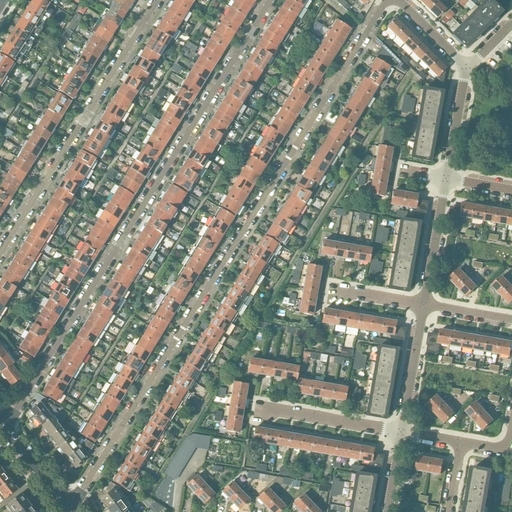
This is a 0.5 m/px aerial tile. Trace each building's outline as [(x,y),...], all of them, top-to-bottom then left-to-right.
[(31,4),(50,16),(53,12),(48,9),(46,8),(49,3),(43,0),(33,0),(33,1),(31,4)] [(112,0),(111,2),(126,11),(131,3),(125,0),(114,0),(114,1),(112,0)] [(173,2),(172,3),(187,12),(193,3),(188,0),(172,0),(173,0),(173,2)] [(251,0),(234,0),(234,1),(249,10),(250,7),(252,7),(254,4),(253,3),(254,2),(251,0)] [(296,17),(301,8),(289,0),(285,0),(285,1),(284,1),(281,6),(281,7),(281,8),(296,17)] [(343,8),(344,7),(347,4),(343,0),(336,0),(335,1),(343,8)] [(421,0),(420,2),(425,7),(428,10),(437,1),(435,0),(421,0)] [(486,0),(469,17),(483,31),(491,22),(493,24),(493,23),(496,20),(495,18),(500,13),(500,14),(501,13),(487,0),(486,0)] [(234,1),(229,9),(244,18),(244,17),(246,17),(248,14),(247,12),(249,10),(234,1)] [(428,10),(431,13),(437,18),(445,10),(437,1),(428,10)] [(111,5),(108,11),(121,19),(126,11),(111,2),(110,4),(111,5)] [(169,8),(167,12),(181,21),(187,12),(172,3),(170,4),(169,7),(169,8)] [(31,4),(26,12),(39,20),(42,16),(48,20),(50,16),(31,4)] [(87,8),(83,5),(77,14),(82,17),(83,17),(82,16),(87,8)] [(291,25),(296,17),(281,8),(280,9),(279,9),(277,12),(278,13),(276,16),(291,25)] [(229,9),(224,17),(239,26),(240,23),(242,23),(244,20),(243,19),(244,18),(229,9)] [(102,16),(101,18),(116,27),(121,19),(108,11),(104,17),(102,16)] [(26,12),(21,20),(40,32),(43,28),(37,25),(39,20),(26,12)] [(162,20),(161,21),(176,30),(181,21),(167,12),(164,16),(163,16),(161,19),(162,20)] [(77,14),(72,22),(77,26),(82,17),(77,14)] [(286,33),(291,25),(276,16),(274,18),(273,18),(271,21),(272,23),(271,24),(286,33)] [(224,17),(219,25),(234,34),(234,33),(236,33),(238,30),(237,28),(239,26),(224,17)] [(469,17),(451,36),(465,49),(466,49),(466,48),(474,40),(475,42),(476,41),(478,38),(478,36),(483,31),(469,17)] [(111,35),(116,27),(101,18),(100,20),(101,21),(98,27),(111,35)] [(404,27),(401,24),(395,19),(386,28),(395,36),(404,27)] [(21,20),(16,28),(29,37),(32,32),(38,36),(40,32),(21,20)] [(158,26),(155,30),(170,39),(176,30),(161,21),(160,22),(159,22),(157,25),(158,26)] [(335,21),(329,30),(344,39),(347,36),(348,36),(350,32),(350,30),(335,21)] [(71,32),(73,33),(77,26),(72,22),(67,30),(70,32),(71,32)] [(281,41),(286,33),(271,24),(269,25),(267,28),(268,29),(266,32),(281,41)] [(106,43),(111,35),(98,27),(95,25),(91,31),(92,32),(91,34),(106,43)] [(219,25),(214,33),(229,42),(231,39),(232,39),(234,36),(233,35),(234,34),(219,25)] [(412,35),(407,31),(404,27),(395,36),(403,44),(412,35)] [(16,28),(11,36),(30,49),(32,45),(26,41),(29,37),(16,28)] [(56,30),(51,38),(56,41),(61,33),(56,30)] [(150,38),(150,39),(164,48),(170,39),(155,30),(153,34),(152,34),(150,37),(150,38)] [(329,30),(323,40),(338,49),(341,45),(342,45),(344,42),(344,40),(344,39),(329,30)] [(276,49),(281,41),(266,32),(265,34),(263,34),(261,37),(262,39),(261,40),(276,49)] [(214,33),(209,41),(224,50),(224,49),(226,49),(228,46),(227,44),(229,42),(214,33)] [(91,37),(88,43),(101,51),(106,43),(91,34),(90,36),(91,37)] [(420,43),(412,35),(403,44),(412,52),(420,43)] [(11,36),(5,45),(19,53),(23,55),(26,51),(28,52),(30,49),(11,36)] [(62,38),(57,46),(61,48),(66,40),(62,38)] [(146,45),(144,48),(159,58),(164,48),(150,39),(149,40),(148,40),(146,43),(146,45)] [(271,57),(276,49),(261,40),(259,41),(258,44),(258,45),(256,48),(271,57)] [(323,40),(317,50),(332,59),(334,55),(336,55),(338,51),(338,50),(338,49),(323,40)] [(223,51),(224,50),(209,41),(204,49),(219,58),(221,55),(222,55),(224,52),(223,51)] [(82,48),(81,50),(96,59),(101,51),(88,43),(84,49),(82,48)] [(429,51),(424,47),(420,43),(412,52),(420,60),(429,51)] [(375,56),(404,74),(407,69),(382,44),(375,56)] [(5,45),(5,46),(3,46),(2,48),(2,50),(0,53),(20,65),(22,61),(16,57),(19,53),(5,45)] [(59,55),(63,49),(61,48),(57,46),(54,51),(59,55)] [(139,57),(138,57),(153,67),(159,58),(144,48),(142,52),(140,52),(139,55),(139,57)] [(266,65),(271,57),(256,48),(255,50),(253,50),(252,53),(252,55),(251,56),(266,65)] [(204,49),(199,57),(214,66),(215,65),(216,65),(218,62),(217,60),(219,58),(204,49)] [(81,53),(78,59),(91,67),(96,59),(81,50),(80,52),(81,53)] [(317,50),(311,60),(326,69),(328,65),(330,65),(332,61),(332,60),(332,59),(317,50)] [(437,60),(434,57),(429,51),(420,60),(429,69),(437,60)] [(0,74),(5,77),(13,64),(0,55),(0,74)] [(261,73),(266,65),(251,56),(249,57),(248,60),(248,61),(246,64),(261,73)] [(135,63),(133,67),(147,76),(153,67),(138,57),(138,58),(136,59),(135,61),(135,63)] [(199,57),(194,65),(209,74),(211,71),(212,71),(214,68),(213,67),(214,66),(199,57)] [(369,68),(383,77),(390,67),(374,58),(371,62),(373,63),(369,68)] [(72,64),(71,66),(86,75),(91,67),(78,59),(74,65),(72,64)] [(311,60),(305,69),(320,79),(322,75),(324,75),(326,71),(326,69),(311,60)] [(444,70),(446,68),(437,60),(429,69),(437,77),(444,70)] [(256,81),(261,73),(246,64),(245,66),(243,66),(242,69),(242,71),(241,72),(256,81)] [(176,65),(172,70),(178,73),(181,68),(176,65)] [(194,65),(189,73),(204,82),(205,81),(206,81),(208,78),(207,77),(209,74),(194,65)] [(71,69),(68,75),(81,83),(86,75),(71,66),(70,68),(71,69)] [(142,85),(147,76),(133,67),(130,70),(129,71),(127,73),(128,75),(127,76),(142,85)] [(362,78),(377,87),(383,77),(369,68),(366,74),(365,73),(362,78)] [(305,69),(299,79),(314,88),(316,85),(318,84),(320,81),(320,79),(305,69)] [(444,70),(437,77),(436,78),(441,83),(443,83),(445,71),(444,70)] [(251,89),(256,81),(241,72),(240,73),(238,76),(238,77),(237,80),(251,89)] [(189,73),(184,81),(199,90),(201,88),(202,87),(204,84),(204,83),(204,82),(189,73)] [(62,80),(61,82),(76,91),(81,83),(68,75),(64,81),(62,80)] [(136,94),(142,85),(127,76),(127,77),(125,77),(123,80),(124,81),(121,85),(136,94)] [(371,97),(377,87),(362,78),(359,82),(360,83),(357,88),(371,97)] [(299,79),(293,89),(308,98),(310,94),(312,94),(314,91),(313,89),(314,88),(299,79)] [(39,82),(35,80),(30,89),(34,91),(39,94),(41,91),(35,88),(39,82)] [(246,97),(251,89),(237,80),(235,82),(234,82),(232,85),(232,87),(232,88),(246,97)] [(22,87),(22,88),(21,88),(25,90),(29,84),(24,81),(20,87),(22,87)] [(184,81),(179,89),(194,98),(195,97),(196,97),(198,94),(197,93),(199,90),(184,81)] [(58,92),(64,96),(70,100),(76,91),(61,82),(60,84),(61,85),(58,92)] [(130,103),(136,94),(121,85),(119,89),(118,89),(116,92),(116,93),(116,94),(130,103)] [(14,101),(18,103),(25,90),(21,88),(19,92),(18,92),(17,95),(14,101)] [(241,105),(246,97),(232,88),(231,88),(230,89),(228,92),(228,93),(227,95),(241,105)] [(350,97),(365,107),(371,97),(357,88),(354,93),(353,93),(350,97)] [(179,89),(174,97),(189,106),(191,104),(192,103),(194,100),(194,99),(194,98),(179,89)] [(293,89),(287,99),(302,108),(304,104),(305,104),(308,100),(307,99),(308,98),(293,89)] [(417,124),(435,127),(441,93),(423,90),(417,124)] [(56,93),(53,100),(51,99),(50,101),(64,110),(69,102),(56,93)] [(112,99),(110,103),(125,112),(130,103),(116,94),(115,95),(114,95),(112,98),(112,99)] [(237,113),(241,105),(227,95),(225,98),(224,98),(222,101),(222,103),(222,104),(237,113)] [(174,97),(169,105),(184,114),(185,113),(186,113),(188,110),(188,109),(189,106),(174,97)] [(345,108),(359,117),(365,107),(350,97),(347,101),(348,102),(345,108)] [(287,99),(281,109),(296,118),(298,114),(299,114),(302,110),(301,109),(302,108),(287,99)] [(59,118),(64,110),(50,101),(48,103),(50,104),(46,110),(59,118)] [(11,102),(5,113),(9,116),(16,105),(11,102)] [(105,111),(104,112),(119,122),(125,112),(110,103),(108,107),(106,107),(105,110),(105,111)] [(403,103),(401,113),(407,114),(408,112),(413,113),(414,104),(403,103)] [(232,121),(237,113),(222,104),(221,104),(220,105),(218,108),(218,109),(217,111),(232,121)] [(184,115),(184,114),(169,105),(164,113),(179,122),(181,120),(182,119),(184,116),(184,115)] [(338,117),(353,126),(359,117),(345,108),(342,113),(340,112),(338,117)] [(281,109),(275,118),(289,128),(292,124),(293,124),(296,120),(295,119),(296,118),(281,109)] [(54,126),(59,118),(46,110),(43,116),(41,115),(40,117),(54,126)] [(227,129),(232,121),(217,111),(215,114),(214,114),(212,117),(212,119),(227,129)] [(24,118),(19,115),(15,112),(10,121),(14,123),(19,126),(24,118)] [(101,118),(99,121),(113,131),(119,122),(104,112),(104,113),(102,113),(101,116),(101,118)] [(164,113),(159,121),(174,130),(175,129),(176,129),(178,126),(178,125),(179,122),(164,113)] [(49,134),(54,126),(40,117),(38,119),(40,120),(36,126),(49,134)] [(333,127),(347,136),(353,126),(338,117),(335,121),(336,122),(333,127)] [(275,118),(269,128),(283,138),(286,134),(287,134),(289,130),(289,128),(275,118)] [(222,137),(227,129),(212,119),(211,120),(210,121),(208,123),(209,125),(207,127),(222,137)] [(94,130),(93,131),(108,140),(113,131),(99,121),(96,125),(95,125),(93,128),(94,130)] [(159,121),(154,129),(169,138),(171,136),(172,135),(174,132),(174,131),(174,130),(159,121)] [(435,127),(417,124),(411,158),(429,161),(435,127)] [(44,142),(49,134),(36,126),(33,132),(31,131),(30,133),(44,142)] [(241,126),(237,132),(242,135),(245,129),(241,126)] [(217,145),(222,137),(207,127),(205,130),(204,130),(202,133),(203,135),(202,135),(217,145)] [(325,136),(341,146),(347,136),(333,127),(330,132),(328,132),(325,136)] [(269,128),(263,138),(277,147),(280,144),(281,143),(283,140),(283,138),(269,128)] [(154,129),(149,137),(164,146),(165,145),(166,145),(168,142),(168,141),(169,138),(154,129)] [(384,129),(382,143),(389,144),(392,130),(384,129)] [(102,149),(108,140),(93,131),(91,132),(89,135),(90,136),(87,140),(102,149)] [(39,150),(44,142),(30,133),(28,135),(30,136),(26,142),(39,150)] [(212,153),(217,145),(202,135),(201,136),(200,137),(198,139),(199,141),(197,143),(212,153)] [(321,147),(335,156),(341,146),(325,136),(323,140),(324,141),(321,147)] [(149,137),(144,145),(159,154),(161,152),(162,151),(164,149),(164,147),(164,146),(149,137)] [(263,138),(257,148),(271,157),(273,153),(275,153),(277,149),(277,148),(277,147),(263,138)] [(82,149),(88,153),(96,158),(102,149),(87,140),(85,143),(84,144),(82,147),(82,148),(82,149)] [(34,158),(39,150),(26,142),(23,148),(21,147),(20,149),(34,158)] [(207,161),(212,153),(197,143),(196,146),(194,146),(192,149),(193,151),(192,151),(207,161)] [(144,145),(139,153),(154,162),(155,162),(156,161),(158,158),(158,157),(159,154),(144,145)] [(335,156),(321,147),(317,152),(316,151),(313,156),(329,165),(335,156)] [(376,159),(389,161),(391,149),(378,147),(376,159)] [(257,148),(250,157),(265,167),(267,163),(269,163),(271,159),(271,158),(271,157),(257,148)] [(29,166),(34,158),(20,149),(18,151),(20,152),(16,158),(29,166)] [(75,160),(89,170),(95,160),(81,151),(80,152),(79,152),(77,155),(77,157),(75,160)] [(202,169),(207,161),(192,151),(192,152),(190,153),(189,155),(189,157),(187,159),(202,169)] [(139,153),(134,161),(149,170),(151,168),(152,167),(154,165),(154,163),(154,162),(139,153)] [(372,158),(366,154),(363,158),(369,162),(372,158)] [(309,166),(323,175),(329,165),(313,156),(311,160),(312,161),(309,166)] [(250,157),(244,167),(259,177),(261,173),(263,173),(265,169),(265,167),(250,157)] [(24,174),(29,166),(16,158),(13,164),(11,163),(10,165),(24,174)] [(360,163),(366,167),(369,162),(363,158),(360,163)] [(197,177),(202,169),(187,159),(186,162),(184,162),(183,165),(183,166),(182,167),(197,177)] [(387,173),(389,161),(376,159),(374,171),(387,173)] [(84,179),(89,170),(75,160),(72,164),(71,164),(69,167),(69,169),(69,170),(84,179)] [(134,161),(129,169),(144,178),(145,178),(146,177),(148,174),(148,173),(149,170),(134,161)] [(343,164),(339,170),(344,174),(348,167),(343,164)] [(19,182),(24,174),(10,165),(8,167),(10,168),(6,174),(19,182)] [(301,175),(317,185),(323,175),(309,166),(305,172),(304,171),(301,175)] [(182,167),(182,168),(180,168),(179,171),(179,173),(177,175),(192,185),(197,177),(182,167)] [(244,167),(238,177),(253,186),(255,183),(257,182),(259,179),(259,177),(244,167)] [(111,169),(106,177),(112,181),(117,173),(111,169)] [(144,179),(144,178),(129,169),(124,177),(139,186),(141,184),(142,184),(144,181),(144,179)] [(78,188),(84,179),(69,170),(68,170),(67,171),(65,174),(65,175),(63,179),(78,188)] [(374,171),(372,182),(385,185),(387,173),(374,171)] [(0,181),(14,190),(19,182),(6,174),(3,180),(1,179),(0,180),(0,181)] [(192,185),(177,175),(176,178),(174,178),(172,181),(173,183),(172,184),(187,193),(192,185)] [(296,186),(311,195),(317,185),(301,175),(300,177),(298,180),(300,180),(296,186)] [(119,186),(126,190),(134,195),(135,194),(136,194),(138,190),(138,189),(139,186),(124,177),(119,186)] [(238,177),(232,187),(247,196),(249,192),(251,192),(253,188),(253,187),(253,186),(238,177)] [(72,197),(78,188),(63,179),(61,183),(59,183),(58,186),(58,187),(57,188),(72,197)] [(0,192),(9,198),(14,190),(0,181),(0,192)] [(385,185),(372,182),(370,194),(383,197),(385,185)] [(181,203),(186,195),(171,185),(171,186),(169,187),(167,190),(168,191),(166,194),(181,203)] [(304,205),(311,195),(296,186),(293,191),(292,190),(289,195),(304,205)] [(232,187),(226,197),(241,206),(243,202),(245,202),(247,198),(247,197),(247,196),(232,187)] [(66,206),(72,197),(57,188),(57,189),(56,189),(54,192),(54,193),(52,197),(66,206)] [(133,197),(126,193),(118,188),(113,196),(128,205),(130,202),(131,202),(133,199),(132,198),(133,197)] [(405,194),(393,191),(391,204),(403,206),(405,194)] [(0,203),(4,206),(9,198),(0,192),(0,203)] [(176,211),(181,203),(166,194),(164,196),(163,197),(161,199),(162,201),(161,202),(176,211)] [(403,206),(414,209),(415,209),(416,201),(417,196),(405,194),(403,206)] [(284,205),(298,214),(304,205),(289,195),(286,199),(287,200),(284,205)] [(113,196),(108,203),(123,212),(124,211),(125,211),(127,209),(126,207),(128,205),(113,196)] [(61,216),(66,206),(52,197),(49,201),(48,201),(46,204),(47,205),(46,206),(61,216)] [(241,206),(226,197),(220,207),(235,216),(237,212),(239,212),(241,208),(240,207),(241,206)] [(414,209),(413,218),(422,220),(423,213),(424,213),(426,203),(416,201),(415,209),(414,209)] [(171,219),(176,211),(161,202),(161,203),(159,203),(157,206),(158,207),(156,210),(171,219)] [(108,203),(103,212),(118,221),(120,218),(121,218),(123,215),(123,213),(123,212),(108,203)] [(462,210),(460,217),(461,217),(472,219),(475,206),(463,204),(462,210)] [(277,214),(292,224),(298,214),(284,205),(281,211),(279,210),(277,214)] [(55,225),(61,216),(46,206),(46,207),(44,207),(42,210),(43,212),(40,215),(55,225)] [(475,206),(472,219),(484,221),(486,208),(475,206)] [(219,208),(213,218),(227,227),(230,224),(231,223),(234,220),(233,218),(234,218),(219,208)] [(462,210),(452,208),(450,218),(451,218),(450,225),(459,226),(461,217),(460,217),(462,210)] [(498,210),(486,208),(484,221),(496,223),(498,210)] [(166,227),(171,219),(156,210),(155,212),(153,213),(151,215),(152,217),(151,218),(166,227)] [(510,212),(498,210),(496,223),(508,225),(510,212)] [(103,212),(98,220),(113,229),(114,228),(115,228),(117,225),(116,223),(118,221),(103,212)] [(292,224),(277,214),(274,219),(275,220),(272,225),(286,234),(292,224)] [(49,234),(55,225),(40,215),(38,219),(37,220),(35,222),(35,224),(35,225),(49,234)] [(161,235),(166,227),(151,218),(151,219),(149,219),(148,222),(148,223),(146,226),(161,235)] [(213,218),(207,228),(221,237),(224,234),(225,233),(228,230),(227,228),(227,227),(213,218)] [(98,220),(93,228),(108,237),(110,234),(111,234),(113,231),(113,230),(113,229),(98,220)] [(394,255),(412,258),(418,224),(400,220),(394,255)] [(44,243),(49,234),(35,225),(34,225),(33,226),(31,229),(31,230),(29,234),(44,243)] [(286,234),(272,225),(268,230),(267,230),(264,234),(280,244),(286,234)] [(378,225),(375,243),(381,244),(381,242),(387,243),(389,229),(384,228),(384,226),(378,225)] [(156,243),(161,235),(146,226),(145,228),(143,229),(142,231),(142,233),(141,234),(156,243)] [(93,228),(88,236),(103,245),(104,244),(105,244),(107,241),(107,239),(108,237),(93,228)] [(207,228),(201,238),(215,247),(218,243),(219,243),(221,239),(221,238),(221,237),(207,228)] [(38,252),(44,243),(29,234),(27,238),(25,238),(24,241),(24,242),(23,243),(38,252)] [(151,251),(156,243),(141,234),(141,235),(139,235),(138,238),(138,239),(136,242),(151,251)] [(88,236),(83,244),(98,253),(100,250),(101,250),(103,247),(103,246),(103,245),(88,236)] [(259,247),(273,256),(280,246),(265,237),(262,241),(260,242),(259,244),(259,246),(259,247)] [(201,238),(194,248),(209,257),(212,253),(213,253),(215,249),(215,248),(215,247),(201,238)] [(146,259),(151,251),(136,242),(135,244),(133,245),(132,247),(132,249),(131,250),(146,259)] [(332,257),(335,244),(323,242),(320,255),(332,257)] [(32,261),(38,252),(23,243),(23,244),(21,244),(20,247),(20,248),(18,252),(32,261)] [(83,244),(78,252),(93,261),(94,260),(95,260),(97,257),(97,255),(98,253),(83,244)] [(346,246),(335,244),(332,257),(344,259),(346,246)] [(344,259),(356,261),(358,248),(346,246),(344,259)] [(253,257),(267,266),(273,256),(259,247),(256,251),(254,251),(252,254),(253,256),(253,257)] [(194,248),(188,257),(203,267),(205,263),(207,263),(209,259),(209,257),(194,248)] [(358,248),(356,261),(368,263),(370,250),(358,248)] [(141,267),(146,259),(131,250),(130,251),(128,254),(128,255),(127,258),(141,267)] [(27,271),(32,261),(18,252),(15,256),(14,256),(12,259),(12,260),(12,261),(27,271)] [(78,252),(73,260),(88,269),(90,266),(91,266),(93,263),(93,262),(93,261),(78,252)] [(407,292),(412,258),(394,255),(388,289),(407,292)] [(188,257),(182,267),(197,276),(199,273),(201,272),(203,269),(203,267),(188,257)] [(247,266),(261,275),(267,266),(253,257),(250,261),(248,261),(246,264),(247,266)] [(136,275),(141,267),(127,258),(125,260),(124,260),(122,263),(122,265),(122,266),(136,275)] [(372,259),(369,276),(375,278),(376,275),(381,276),(383,263),(378,262),(378,260),(372,259)] [(73,260),(68,268),(83,277),(84,276),(85,276),(87,273),(87,272),(88,269),(73,260)] [(473,266),(472,268),(478,269),(479,262),(474,261),(473,262),(464,260),(463,265),(473,266)] [(21,280),(27,271),(12,261),(11,262),(10,262),(8,265),(9,267),(6,270),(21,280)] [(132,283),(136,275),(122,266),(121,266),(120,267),(118,270),(118,271),(117,274),(132,283)] [(261,275),(247,266),(244,270),(242,271),(240,274),(241,276),(255,285),(261,275)] [(307,266),(305,278),(318,280),(320,268),(307,266)] [(182,267),(176,277),(191,286),(193,282),(195,282),(197,278),(197,277),(197,276),(182,267)] [(68,268),(63,276),(78,285),(80,283),(81,282),(83,279),(83,278),(83,277),(68,268)] [(15,289),(21,280),(6,270),(4,274),(3,275),(1,277),(1,279),(1,280),(15,289)] [(457,288),(467,278),(459,270),(449,279),(457,288)] [(275,271),(269,280),(275,283),(281,274),(275,271)] [(127,291),(132,283),(117,274),(115,276),(114,276),(112,279),(112,281),(112,282),(127,291)] [(63,276),(58,284),(73,293),(74,292),(75,292),(77,289),(77,288),(78,285),(63,276)] [(235,286),(249,295),(255,285),(241,276),(238,280),(236,281),(234,284),(235,286)] [(176,277),(170,287),(185,296),(187,292),(189,292),(191,288),(191,287),(191,286),(176,277)] [(492,286),(496,290),(500,295),(510,286),(501,277),(492,286)] [(305,278),(303,290),(316,292),(318,280),(305,278)] [(467,278),(457,288),(466,297),(476,287),(467,278)] [(0,292),(10,298),(15,289),(1,280),(0,281),(0,280),(0,292)] [(122,299),(127,291),(112,282),(111,282),(110,283),(108,286),(108,287),(107,290),(122,299)] [(73,293),(58,284),(54,292),(68,301),(70,299),(71,298),(73,295),(73,294),(73,293)] [(243,305),(249,295),(235,286),(232,290),(230,290),(228,294),(229,296),(228,296),(243,305)] [(511,288),(510,286),(500,295),(509,304),(511,301),(511,288)] [(170,287),(164,296),(179,306),(181,302),(183,302),(185,298),(185,297),(185,296),(170,287)] [(117,307),(122,299),(107,290),(105,292),(104,292),(102,295),(102,297),(102,298),(117,307)] [(303,290),(301,302),(314,304),(316,292),(303,290)] [(0,304),(4,307),(10,298),(0,292),(0,304)] [(54,292),(49,300),(63,309),(64,308),(65,308),(67,305),(67,304),(68,301),(54,292)] [(164,296),(158,306),(173,315),(175,312),(177,312),(179,308),(178,306),(179,306),(164,296)] [(243,305),(228,296),(226,300),(224,300),(222,303),(222,305),(222,306),(237,314),(243,305)] [(112,315),(117,307),(102,298),(101,298),(100,299),(98,302),(99,303),(97,305),(112,315)] [(49,300),(44,308),(58,317),(60,315),(61,314),(63,311),(63,310),(63,309),(49,300)] [(314,304),(301,302),(299,313),(312,316),(314,304)] [(107,323),(112,315),(97,305),(95,308),(94,308),(92,311),(93,313),(92,313),(107,323)] [(158,306),(152,316),(167,325),(169,321),(171,321),(173,318),(172,316),(173,315),(158,306)] [(216,315),(231,324),(237,314),(222,306),(220,310),(218,310),(216,313),(216,315)] [(44,308),(39,316),(53,325),(54,324),(55,324),(57,321),(57,320),(58,317),(44,308)] [(324,310),(322,323),(334,325),(337,312),(324,310)] [(337,312),(334,325),(345,327),(348,314),(337,312)] [(102,331),(107,323),(92,313),(92,314),(90,315),(88,318),(89,319),(87,321),(102,331)] [(345,327),(357,329),(360,316),(348,314),(345,327)] [(210,325),(224,334),(231,324),(216,315),(214,319),(211,320),(210,323),(210,325)] [(39,316),(34,324),(48,333),(50,331),(51,330),(53,327),(53,326),(53,325),(39,316)] [(152,316),(146,326),(161,335),(163,331),(164,331),(167,327),(166,326),(167,325),(152,316)] [(357,329),(369,331),(371,318),(360,316),(357,329)] [(371,318),(369,331),(381,333),(383,320),(371,318)] [(383,320),(381,333),(392,335),(392,336),(394,328),(395,322),(383,320)] [(97,339),(102,331),(87,321),(86,324),(84,324),(82,327),(83,329),(82,329),(97,339)] [(259,322),(254,328),(267,330),(268,323),(259,322)] [(34,324),(29,332),(43,341),(44,340),(45,340),(47,337),(47,336),(48,333),(34,324)] [(204,335),(218,344),(224,334),(210,325),(208,329),(206,330),(204,332),(204,335)] [(140,335),(155,345),(157,341),(158,341),(161,337),(160,336),(161,335),(146,326),(140,335)] [(287,334),(304,336),(305,330),(288,327),(287,334)] [(399,346),(400,344),(401,339),(402,340),(404,330),(394,328),(392,336),(392,335),(390,345),(399,346)] [(92,346),(93,344),(97,339),(82,329),(82,330),(80,331),(79,333),(79,335),(77,337),(92,346)] [(438,343),(438,344),(450,346),(452,333),(440,330),(439,336),(438,343)] [(24,340),(31,344),(38,349),(40,347),(41,346),(43,344),(43,342),(43,341),(29,332),(24,340)] [(450,346),(462,348),(464,335),(452,333),(450,346)] [(437,353),(438,344),(438,343),(439,336),(429,334),(427,344),(429,345),(428,351),(437,353)] [(140,335),(134,345),(148,355),(151,351),(152,351),(155,347),(154,345),(155,345),(140,335)] [(198,344),(212,353),(218,344),(204,335),(202,339),(199,340),(198,342),(198,344)] [(462,348),(473,350),(476,337),(464,335),(462,348)] [(87,355),(92,346),(77,337),(76,340),(74,340),(73,343),(73,344),(72,345),(87,355)] [(473,350),(485,352),(488,339),(476,337),(473,350)] [(485,352),(496,354),(497,354),(499,341),(488,339),(485,352)] [(38,349),(31,344),(24,340),(19,348),(33,357),(34,357),(35,356),(37,353),(37,352),(38,349)] [(499,341),(497,354),(509,356),(511,343),(499,341)] [(212,353),(198,344),(196,348),(194,348),(192,352),(192,353),(192,354),(206,363),(212,353)] [(82,363),(87,355),(72,345),(72,346),(70,347),(69,349),(69,351),(67,353),(82,363)] [(134,345),(128,355),(142,364),(145,361),(146,360),(149,357),(148,355),(134,345)] [(372,381),(390,384),(396,350),(378,347),(372,381)] [(310,358),(310,359),(315,360),(316,353),(304,351),(303,356),(310,358)] [(355,351),(352,369),(359,371),(359,368),(364,369),(367,356),(362,355),(362,352),(355,351)] [(7,353),(0,359),(0,371),(1,373),(11,366),(15,363),(17,361),(10,352),(8,354),(7,353)] [(77,371),(82,363),(67,353),(66,356),(64,356),(63,359),(63,361),(62,361),(77,371)] [(320,361),(320,362),(326,363),(328,356),(321,355),(321,354),(316,353),(315,360),(320,361)] [(32,359),(24,354),(21,359),(20,359),(17,361),(21,366),(20,367),(27,370),(30,365),(29,364),(32,359)] [(186,364),(200,373),(206,363),(192,354),(189,358),(188,358),(185,361),(186,363),(186,364)] [(128,355),(122,365),(136,374),(139,370),(140,370),(142,366),(142,365),(142,364),(128,355)] [(333,364),(338,364),(339,357),(334,356),(334,358),(328,357),(328,356),(326,363),(333,364)] [(260,374),(262,361),(250,359),(248,372),(260,374)] [(72,378),(77,371),(62,361),(62,362),(61,363),(59,365),(59,367),(58,369),(72,378)] [(274,363),(262,361),(260,374),(272,376),(274,363)] [(272,376),(283,379),(286,366),(274,363),(272,376)] [(179,374),(194,383),(200,373),(186,364),(183,367),(181,368),(179,371),(180,373),(179,374)] [(122,365),(116,375),(130,384),(133,380),(134,380),(136,376),(136,375),(136,374),(122,365)] [(11,366),(1,373),(2,374),(2,376),(4,378),(5,378),(11,385),(21,378),(11,366)] [(286,366),(283,379),(295,381),(298,368),(286,366)] [(67,387),(72,378),(58,369),(56,372),(55,372),(53,375),(53,376),(53,377),(67,387)] [(194,383),(179,374),(177,377),(175,377),(173,381),(174,383),(173,384),(188,392),(194,383)] [(116,375),(109,384),(124,394),(126,390),(128,390),(130,386),(130,385),(130,384),(116,375)] [(62,395),(67,387),(53,377),(52,378),(51,379),(49,381),(49,383),(48,385),(62,395)] [(308,395),(311,382),(299,380),(296,393),(308,395)] [(366,416),(384,419),(390,384),(372,381),(366,416)] [(323,384),(311,382),(308,395),(320,397),(323,384)] [(232,395),(245,398),(247,386),(234,383),(232,395)] [(109,384),(103,394),(118,403),(120,400),(122,400),(124,396),(124,394),(109,384)] [(167,393),(182,402),(188,392),(173,384),(171,387),(169,387),(167,391),(168,392),(167,393)] [(334,386),(323,384),(320,397),(332,399),(334,386)] [(62,395),(48,385),(46,388),(45,388),(43,392),(43,393),(42,394),(57,403),(62,395)] [(350,385),(347,403),(353,404),(353,402),(359,403),(361,390),(355,389),(356,386),(350,385)] [(334,386),(332,399),(344,401),(346,388),(334,386)] [(161,403),(176,412),(182,402),(167,393),(165,397),(163,397),(161,400),(162,402),(161,403)] [(103,394),(97,404),(112,413),(114,409),(116,409),(118,406),(118,404),(118,403),(103,394)] [(243,409),(245,398),(232,395),(230,407),(243,409)] [(436,414),(445,405),(437,396),(427,405),(436,414)] [(42,425),(63,409),(49,400),(46,405),(49,407),(45,410),(40,403),(31,411),(37,419),(36,420),(40,424),(41,424),(42,425)] [(155,413),(170,422),(176,412),(161,403),(159,407),(157,407),(155,410),(156,412),(155,413)] [(474,421),(484,412),(475,403),(466,412),(474,421)] [(97,404),(91,414),(106,423),(108,419),(110,419),(112,415),(112,414),(112,413),(97,404)] [(445,405),(436,414),(444,423),(454,414),(445,405)] [(241,421),(243,409),(230,407),(228,419),(241,421)] [(63,409),(42,425),(44,429),(44,430),(46,433),(47,433),(50,436),(61,428),(56,422),(57,421),(54,417),(63,409)] [(484,412),(474,421),(483,430),(492,421),(484,412)] [(170,422),(155,413),(153,416),(151,417),(149,420),(150,422),(149,423),(164,432),(170,422)] [(91,414),(85,423),(100,433),(102,429),(104,429),(106,425),(106,424),(106,423),(91,414)] [(241,421),(228,419),(226,431),(238,433),(241,421)] [(100,433),(85,423),(79,433),(94,442),(96,439),(98,439),(100,435),(100,433)] [(143,432),(158,441),(164,432),(149,423),(147,426),(145,426),(143,430),(144,431),(143,432)] [(61,428),(50,436),(53,440),(53,441),(55,444),(56,444),(59,448),(73,437),(72,437),(70,438),(66,433),(65,434),(61,428)] [(255,429),(253,442),(265,444),(267,431),(255,429)] [(267,431),(265,444),(276,446),(279,433),(267,431)] [(137,442),(152,451),(158,441),(143,432),(141,436),(139,436),(137,439),(137,442)] [(276,446),(288,448),(291,435),(279,433),(276,446)] [(195,448),(200,449),(203,437),(193,435),(190,436),(195,448)] [(288,448),(300,450),(302,437),(291,435),(288,448)] [(192,453),(195,448),(190,436),(187,437),(182,446),(192,453)] [(80,447),(73,437),(59,448),(60,449),(60,450),(62,453),(63,453),(67,457),(80,447)] [(210,438),(203,437),(200,449),(208,450),(210,438)] [(300,450),(312,452),(314,439),(302,437),(300,450)] [(312,452),(323,454),(326,441),(314,439),(312,452)] [(94,445),(85,440),(82,445),(91,450),(94,445)] [(323,454),(335,456),(338,443),(326,441),(323,454)] [(131,452),(145,461),(152,451),(137,442),(135,446),(133,446),(131,449),(131,451),(131,452)] [(335,456),(347,458),(349,445),(338,443),(335,456)] [(347,458),(359,460),(361,447),(349,445),(347,458)] [(189,458),(192,453),(182,446),(178,452),(189,458)] [(80,447),(67,457),(67,458),(67,460),(69,462),(70,462),(75,468),(82,463),(81,461),(86,458),(81,452),(83,450),(80,447)] [(359,460),(370,462),(372,455),(373,449),(361,447),(359,460)] [(125,462),(139,471),(145,461),(131,452),(129,456),(127,456),(125,459),(125,461),(125,462)] [(178,452),(175,457),(185,463),(189,458),(178,452)] [(382,457),(372,455),(370,462),(368,472),(377,473),(378,467),(380,467),(382,457)] [(175,457),(171,462),(182,469),(185,463),(175,457)] [(416,470),(428,472),(430,459),(418,457),(417,463),(416,470)] [(442,461),(430,459),(428,472),(440,474),(442,461)] [(417,463),(407,461),(405,471),(407,471),(406,478),(415,480),(416,470),(417,463)] [(133,481),(139,471),(125,462),(122,466),(120,466),(119,469),(119,471),(119,472),(133,481)] [(171,462),(168,468),(179,474),(182,469),(171,462)] [(179,474),(168,468),(165,473),(175,480),(179,474)] [(484,506),(490,472),(472,469),(466,503),(484,506)] [(0,473),(0,488),(10,481),(9,480),(10,478),(7,476),(6,475),(3,471),(0,473)] [(133,481),(119,472),(116,476),(114,476),(113,479),(113,481),(113,482),(127,490),(129,492),(134,484),(132,483),(133,481)] [(268,476),(259,474),(258,481),(267,483),(268,476)] [(350,508),(368,511),(374,477),(356,474),(350,508)] [(205,485),(197,476),(187,486),(195,495),(205,485)] [(332,478),(329,497),(335,498),(336,496),(341,497),(343,483),(338,482),(339,480),(332,478)] [(507,506),(511,480),(506,479),(504,486),(499,485),(497,497),(502,498),(501,505),(507,506)] [(10,481),(0,488),(0,497),(3,501),(17,490),(14,486),(14,484),(12,482),(10,481)] [(107,509),(120,498),(116,493),(119,488),(110,482),(105,491),(107,494),(100,500),(103,504),(103,505),(105,508),(106,508),(107,509)] [(241,492),(232,483),(223,492),(231,501),(241,492)] [(205,485),(195,495),(204,504),(214,494),(205,485)] [(276,498),(267,489),(258,498),(266,507),(276,498)] [(241,492),(231,501),(239,510),(249,501),(241,492)] [(18,511),(29,504),(29,503),(28,503),(21,494),(22,494),(22,493),(6,506),(8,505),(13,511),(18,511)] [(300,511),(303,511),(311,504),(303,495),(293,504),(300,511)] [(120,498),(107,509),(109,511),(121,511),(127,508),(123,502),(125,501),(122,497),(120,498)] [(276,498),(266,507),(271,511),(278,511),(284,507),(276,498)] [(466,503),(464,511),(483,511),(484,506),(466,503)]
